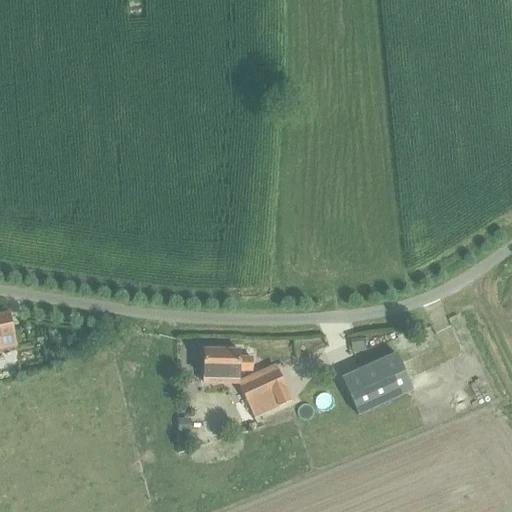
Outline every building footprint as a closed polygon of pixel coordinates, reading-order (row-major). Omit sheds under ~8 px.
[(0,351),(16,348),(9,315),(0,316),(0,351)] [(93,335),(77,338),(79,348),(95,345),(93,335)] [(362,339),(350,340),(352,353),(364,352),(362,339)] [(237,384),(237,373),(237,370),(249,370),(249,359),(238,359),(238,351),(203,350),(203,373),(203,383),(237,384)] [(395,353),(342,377),(352,400),(360,417),(413,393),(409,383),(395,353)] [(290,403),(283,389),(283,388),(284,388),(277,372),(241,389),(254,419),(290,403)] [(189,420),(176,420),(177,433),(189,433),(189,420)]
